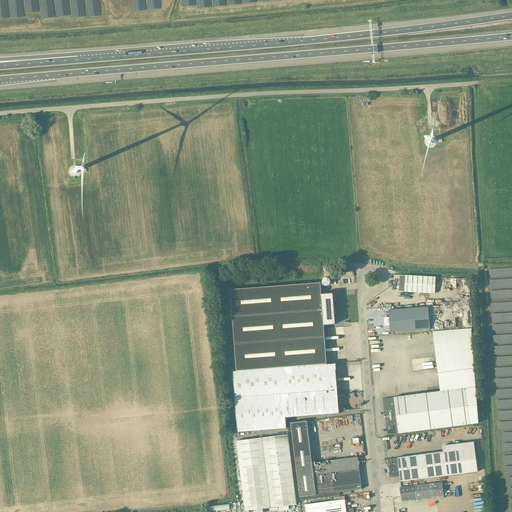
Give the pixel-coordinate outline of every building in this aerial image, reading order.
[(400,275),(399,292),(435,294),(436,277),(400,275)] [(321,283),(310,284),(230,290),(237,371),(238,371),(327,364),(324,325),(335,324),(333,294),(322,295),(321,283)] [(428,307),(388,310),(389,317),(384,318),(385,326),(390,326),(390,333),(430,330),(428,307)] [(433,331),(441,391),(383,399),(388,435),(480,423),(472,328),(433,331)] [(237,371),(233,371),(238,432),(286,429),(285,418),(339,414),(339,413),(339,410),(339,397),(338,397),(338,394),(335,364),(327,364),(238,371),(237,371)] [(360,392),(343,393),(344,408),(361,407),(360,392)] [(307,422),(291,424),(300,497),(316,495),(312,463),(311,455),(307,422)] [(236,441),(244,503),(245,511),(297,505),(288,435),(236,441)] [(444,452),(387,459),(390,477),(400,476),(401,482),(447,476),(479,471),(475,440),(443,444),(444,452)] [(316,495),(300,497),(301,501),(339,496),(339,492),(362,489),(359,469),(359,465),(360,465),(359,461),(358,461),(358,457),(312,463),(316,495)] [(430,484),(431,497),(444,496),(442,482),(430,484)] [(430,484),(419,485),(415,486),(416,499),(431,497),(430,484)] [(402,501),(416,499),(415,486),(400,487),(401,494),(402,501)] [(454,493),(446,493),(448,510),(452,510),(451,507),(455,507),(454,493)] [(345,499),(305,505),(305,511),(354,511),(353,508),(350,508),(349,505),(346,506),(345,499)]
